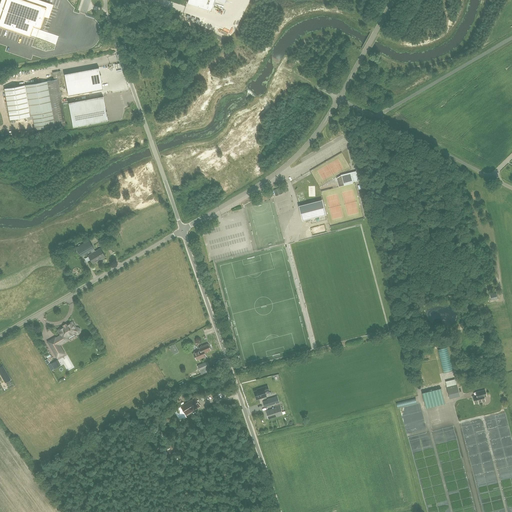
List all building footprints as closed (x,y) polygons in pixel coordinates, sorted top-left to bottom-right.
[(40,28),(44,17),(47,8),(23,0),(6,0),(0,20),(0,26),(30,36),(33,26),(40,28)] [(188,0),(187,3),(212,11),(214,6),(213,6),(215,1),(215,0),(188,0)] [(68,95),(103,89),(99,67),(64,74),(68,95)] [(54,80),(48,81),(47,81),(26,85),(5,89),(10,120),(33,116),(35,130),(56,126),(56,127),(66,125),(58,84),(63,84),(60,71),(53,72),(54,80)] [(73,127),(108,121),(103,96),(69,103),(73,127)] [(341,175),(343,181),(351,179),(352,182),(358,180),(356,172),(341,175)] [(321,201),(300,207),(303,219),(310,217),(311,219),(311,221),(312,223),(326,219),(325,213),(321,201)] [(95,252),(94,249),(89,240),(76,248),(77,248),(76,249),(77,252),(78,251),(81,257),(91,251),(92,253),(88,256),(93,264),(105,257),(100,248),(95,252)] [(67,325),(64,327),(58,330),(61,335),(58,337),(55,338),(48,342),(51,347),(57,357),(64,353),(59,345),(61,343),(68,339),(67,337),(74,332),(75,333),(76,334),(78,334),(79,333),(80,332),(80,330),(80,329),(79,329),(78,328),(77,328),(76,328),(74,326),(74,325),(73,323),(72,323),(72,322),(71,323),(71,322),(69,323),(69,324),(67,325)] [(196,358),(197,360),(206,356),(205,353),(207,352),(207,351),(210,350),(210,349),(211,349),(209,345),(208,345),(208,344),(207,344),(201,346),(201,347),(200,348),(201,350),(197,351),(194,352),(195,352),(194,353),(195,354),(193,355),(195,359),(196,358)] [(447,347),(438,350),(443,373),(453,371),(447,347)] [(52,370),(59,366),(56,361),(49,365),(52,370)] [(197,365),(199,369),(201,374),(211,370),(209,366),(210,366),(208,361),(197,365)] [(5,364),(0,367),(10,381),(14,377),(5,364)] [(449,396),(459,394),(456,384),(447,387),(449,396)] [(260,389),(260,390),(254,391),(257,399),(266,396),(265,391),(269,390),(268,386),(260,389)] [(426,408),(445,403),(441,388),(422,393),(426,408)] [(473,396),(475,403),(485,401),(484,396),(486,396),(485,390),(476,392),(477,395),(473,396)] [(417,404),(415,397),(396,402),(397,408),(417,404)] [(181,407),(186,415),(200,406),(195,398),(181,407)] [(283,415),(281,407),(266,411),(268,419),(283,415)]
